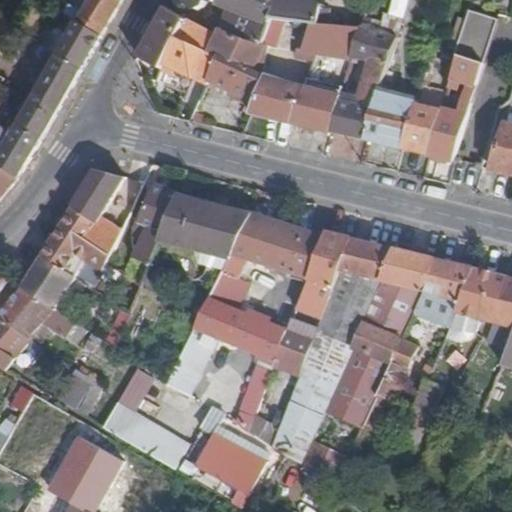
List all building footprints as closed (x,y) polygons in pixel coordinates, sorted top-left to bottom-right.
[(80,22),(105,36),(125,0),(92,0),(85,13),(72,6),(67,14),(80,22)] [(215,6),(218,0),(186,0),(185,4),(197,10),(204,7),(206,2),(215,6)] [(232,14),(222,31),(263,47),(272,19),(281,0),(218,0),(215,6),(232,14)] [(316,25),(319,19),(323,4),(310,0),(281,0),(272,19),(316,25)] [(168,8),(141,58),(165,68),(167,65),(190,22),(168,8)] [(460,56),(485,64),(499,21),(472,12),(458,56),(460,56)] [(308,53),(320,56),(320,55),(331,58),(333,52),(353,57),(362,29),(319,19),(316,25),(308,53)] [(47,47),(60,55),(84,71),(105,36),(80,22),(71,38),(58,30),(47,47)] [(190,22),(167,65),(196,77),(195,78),(209,84),(221,57),(210,53),(219,36),(205,29),(190,22)] [(381,95),(399,38),(362,29),(353,57),(369,61),(357,107),(342,103),(334,133),(366,140),(381,95)] [(221,57),(209,84),(257,103),(266,77),(267,75),(257,73),(268,49),(262,48),(263,47),(222,31),(219,36),(210,53),(221,57)] [(23,96),(0,82),(0,162),(20,179),(84,71),(60,55),(13,137),(3,129),(23,96)] [(453,78),(479,86),(484,68),(485,64),(460,56),(453,78)] [(294,124),(306,91),(266,77),(257,103),(253,114),(294,124)] [(334,133),(342,103),(343,99),(306,91),(294,124),(293,125),(334,133)] [(415,114),(417,106),(418,104),(381,95),(366,140),(405,150),(415,114)] [(431,156),(456,162),(472,103),(465,101),(461,113),(443,108),(442,112),(431,156)] [(431,156),(442,112),(418,106),(417,106),(415,114),(405,150),(431,156)] [(511,175),(511,125),(509,125),(495,172),(511,175)] [(0,203),(20,179),(0,162),(0,203)] [(127,180),(98,171),(75,209),(87,215),(88,218),(100,226),(97,232),(90,236),(117,250),(124,233),(103,221),(127,180)] [(163,242),(182,195),(157,188),(140,227),(148,230),(136,259),(153,267),(163,242)] [(233,259),(254,217),(182,195),(163,242),(195,250),(233,259)] [(75,209),(45,256),(79,280),(97,292),(109,266),(117,250),(90,236),(97,232),(100,226),(88,218),(87,215),(75,209)] [(275,267),(291,228),(254,217),(233,259),(226,274),(213,299),(240,310),(253,286),(240,280),(250,259),(275,267)] [(311,279),(327,239),(313,234),(309,233),(291,228),(275,267),(297,275),(311,279)] [(328,234),(327,239),(311,279),(297,314),(323,323),(342,272),(354,241),(328,234)] [(395,251),(354,241),(342,272),(382,282),(395,251)] [(233,259),(195,250),(201,267),(226,274),(233,259)] [(440,262),(395,251),(382,282),(425,294),(426,292),(440,262)] [(56,311),(79,280),(45,256),(24,289),(56,311)] [(440,262),(426,292),(464,302),(477,270),(440,262)] [(0,269),(0,294),(4,291),(11,279),(0,269)] [(477,270),(464,302),(459,314),(482,320),(492,322),(508,278),(477,270)] [(319,332),(301,378),(287,415),(281,429),(274,449),(286,456),(303,468),(354,350),(365,323),(382,282),(342,272),(323,323),(319,332)] [(511,278),(508,278),(492,322),(511,326),(511,278)] [(79,280),(56,311),(74,322),(97,292),(79,280)] [(425,294),(382,282),(365,323),(404,340),(413,320),(425,294)] [(56,311),(24,289),(1,317),(31,339),(34,342),(49,321),(53,331),(79,346),(88,331),(74,322),(56,311)] [(425,294),(413,320),(452,330),(453,328),(459,314),(464,302),(426,292),(425,294)] [(212,301),(170,383),(192,397),(222,338),(241,347),(253,352),(264,323),(212,301)] [(107,344),(118,350),(132,317),(123,310),(107,344)] [(482,320),(459,314),(453,328),(477,334),(482,320)] [(0,366),(9,372),(31,339),(1,317),(0,318),(0,347),(1,349),(0,349),(0,366)] [(42,348),(53,331),(49,321),(34,342),(42,348)] [(283,371),(301,378),(319,332),(294,322),(288,335),(277,363),(275,367),(283,371)] [(277,363),(288,335),(268,326),(264,323),(253,352),(257,354),(277,363)] [(365,323),(354,350),(393,366),(404,341),(404,340),(365,323)] [(103,341),(94,335),(87,348),(95,352),(103,341)] [(421,348),(404,341),(393,366),(366,426),(376,430),(389,403),(396,405),(421,348)] [(511,341),(502,365),(511,368),(511,341)] [(366,426),(393,366),(354,350),(303,468),(334,487),(337,489),(366,426)] [(75,368),(85,374),(87,369),(78,363),(75,368)] [(275,367),(269,382),(278,386),(283,371),(275,367)] [(434,370),(402,444),(416,449),(429,419),(433,421),(452,377),(434,370)] [(88,380),(72,410),(83,416),(100,387),(88,380)] [(13,406),(24,414),(35,395),(23,388),(13,406)] [(0,467),(25,480),(62,411),(35,395),(24,414),(17,425),(0,454),(0,467)] [(250,403),(239,426),(250,432),(256,416),(260,407),(250,403)] [(102,427),(177,471),(190,449),(116,404),(102,427)] [(269,414),(265,422),(281,429),(287,415),(274,410),(272,416),(269,414)] [(256,416),(250,432),(249,433),(274,449),(281,429),(265,422),(256,416)] [(212,442),(192,479),(250,511),(255,511),(286,456),(274,449),(249,433),(250,432),(239,426),(225,417),(212,442)] [(0,430),(0,454),(17,425),(8,420),(0,430)] [(212,442),(199,434),(190,449),(177,471),(192,479),(212,442)]
